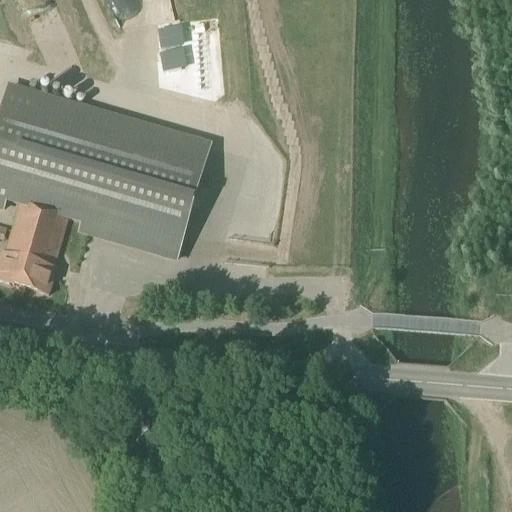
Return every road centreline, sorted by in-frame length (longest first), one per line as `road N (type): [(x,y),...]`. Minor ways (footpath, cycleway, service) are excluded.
road 1 (secondary): [(511,392),(94,360)]
road 2 (track): [(361,0),(359,265),(336,328)]
road 3 (unclassified): [(179,511),(94,360)]
